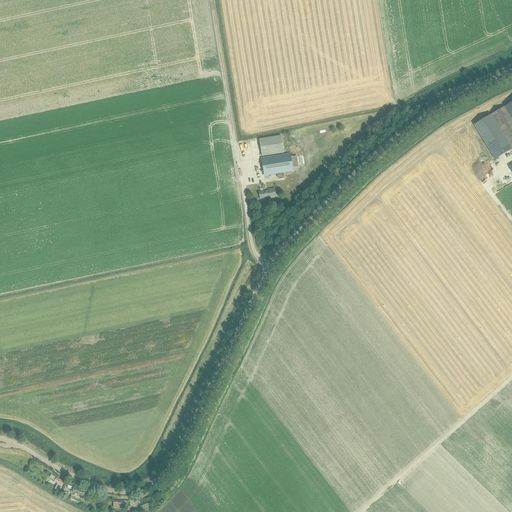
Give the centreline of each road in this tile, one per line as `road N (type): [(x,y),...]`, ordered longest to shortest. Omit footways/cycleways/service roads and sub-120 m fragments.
road 1 (tertiary): [(0,438),(110,491),(161,476),(290,239),(389,143),(511,70)]
road 2 (track): [(362,511),(511,377)]
